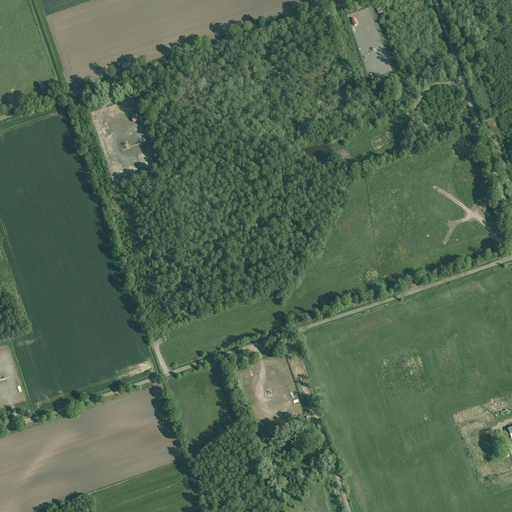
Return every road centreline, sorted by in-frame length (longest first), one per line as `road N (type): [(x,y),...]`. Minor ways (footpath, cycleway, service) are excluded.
road 1 (unclassified): [(0,430),(511,258)]
road 2 (unclassified): [(335,0),(0,118)]
road 3 (unclassified): [(511,227),(438,0)]
